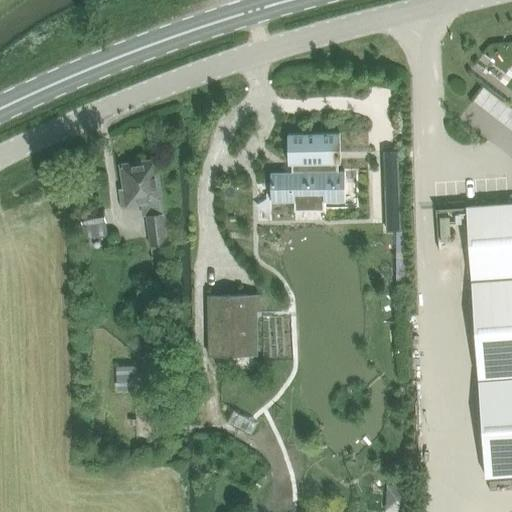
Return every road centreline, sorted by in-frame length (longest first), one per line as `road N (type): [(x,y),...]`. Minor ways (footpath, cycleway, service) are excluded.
road 1 (unclassified): [(0,158),(239,59),(462,0)]
road 2 (secondary): [(295,0),(129,54),(0,111)]
